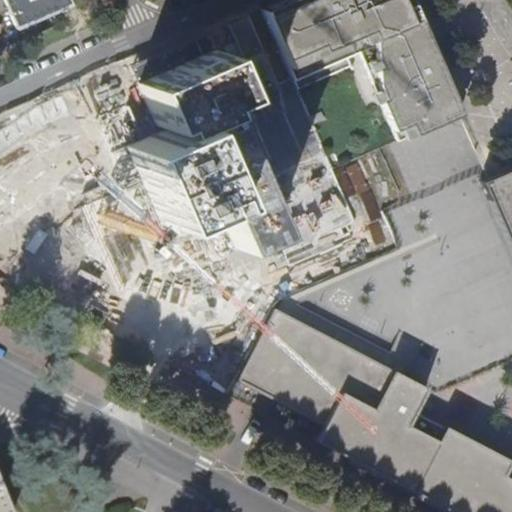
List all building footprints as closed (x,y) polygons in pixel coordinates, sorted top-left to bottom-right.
[(0,0),(0,10),(5,23),(58,0),(0,0)] [(411,0),(276,0),(258,9),(293,86),(356,51),(399,138),(461,111),(411,0)] [(211,45),(132,78),(147,114),(130,121),(126,125),(125,130),(125,136),(125,138),(158,218),(211,196),(232,244),(272,226),(217,92),(229,87),(211,45)] [(511,511),(511,163),(478,178),(511,257),(511,478),(505,474),(511,461),(444,426),(437,440),(408,425),(415,411),(427,388),(406,377),(273,307),(269,305),(256,340),(235,380),(388,459),(380,474),(453,511),(511,511)] [(279,297),(273,307),(406,377),(421,347),(399,336),(391,353),(299,305),(289,292),(279,297)] [(444,426),(415,411),(408,425),(437,440),(444,426)]
